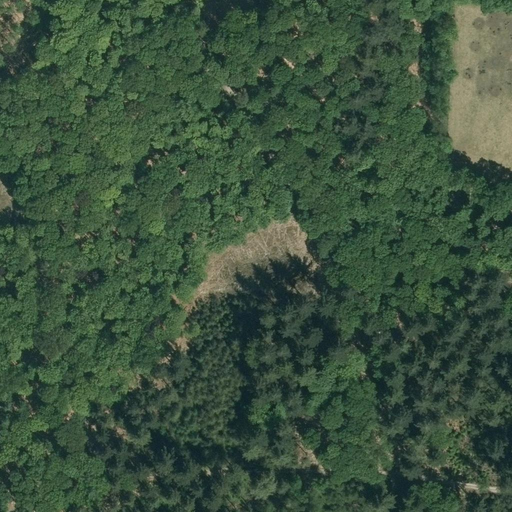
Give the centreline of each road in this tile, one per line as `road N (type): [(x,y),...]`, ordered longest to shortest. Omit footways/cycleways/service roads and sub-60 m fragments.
road 1 (track): [(30,511),(171,470),(395,475),(511,495)]
road 2 (track): [(386,511),(395,475),(346,304),(323,244),(235,99)]
road 3 (track): [(0,217),(118,137),(184,107),(235,99)]
road 4 (track): [(344,132),(511,213)]
road 5 (track): [(344,132),(373,0)]
